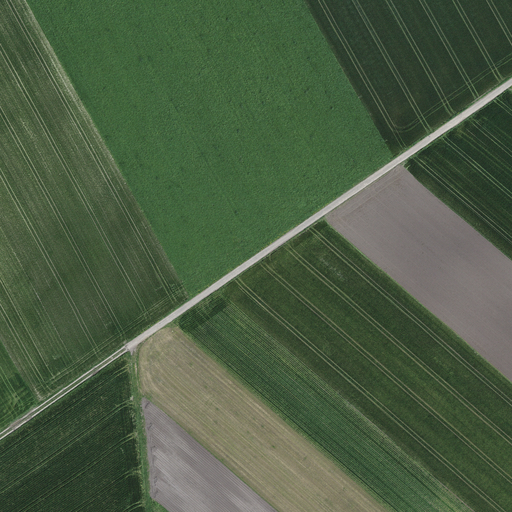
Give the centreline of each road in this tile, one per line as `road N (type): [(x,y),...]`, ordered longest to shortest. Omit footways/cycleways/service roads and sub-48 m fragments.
road 1 (track): [(511,81),(0,438)]
road 2 (track): [(131,346),(150,511)]
